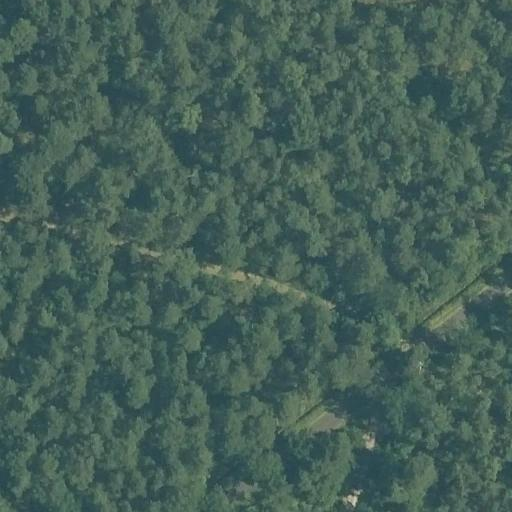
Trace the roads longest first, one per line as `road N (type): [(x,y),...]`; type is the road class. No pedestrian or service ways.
road 1 (unclassified): [(201,511),(511,275)]
road 2 (track): [(380,376),(347,511)]
